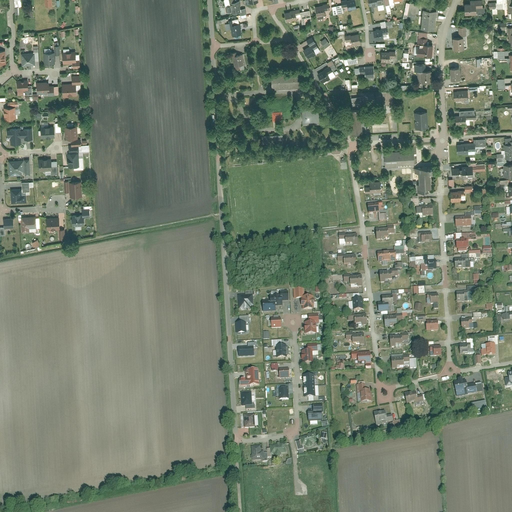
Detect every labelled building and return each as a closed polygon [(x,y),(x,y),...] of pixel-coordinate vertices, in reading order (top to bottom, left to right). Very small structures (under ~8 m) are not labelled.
[(353,0),(350,0),(345,1),(346,6),(347,11),(356,9),(353,0)] [(463,4),(464,15),(475,14),(475,8),(482,7),(481,0),(469,1),(469,4),(463,4)] [(506,0),(496,0),(497,9),(507,9),(507,5),(506,0)] [(229,3),(231,13),(240,11),(240,9),(238,1),(234,2),(229,3)] [(404,19),(415,19),(416,4),(405,3),(404,19)] [(322,5),(314,7),(316,18),(324,16),(323,11),(322,5)] [(341,6),(332,7),(333,15),(343,13),(342,7),(341,6)] [(436,10),(422,9),(420,29),(434,30),(436,10)] [(285,23),(296,21),(295,16),(300,15),(300,13),(299,10),(284,13),(285,23)] [(309,11),(300,13),(300,15),(301,20),(310,18),(309,11)] [(228,21),(231,36),(241,34),(238,19),(228,21)] [(458,28),(458,37),(462,37),(466,37),(465,27),(458,28)] [(381,30),(372,31),(374,42),(383,41),(382,35),(381,30)] [(358,34),(349,36),(350,41),(351,46),(360,44),(358,34)] [(451,38),(452,50),(463,49),(462,37),(458,37),(451,38)] [(310,46),(313,50),(318,48),(312,38),(307,40),(310,46)] [(320,42),(325,48),(329,45),(325,39),(320,42)] [(415,56),(431,58),(432,46),(427,45),(422,45),(422,48),(416,47),(415,56)] [(303,50),(308,59),(315,55),(313,50),(310,46),(303,50)] [(75,52),(62,53),(62,62),(75,62),(75,52)] [(389,52),(381,52),(380,63),(388,63),(389,58),(389,52)] [(34,53),(21,54),(21,66),(34,66),(34,53)] [(54,53),(43,53),(43,65),(54,64),(54,53)] [(233,67),(243,65),(241,54),(231,56),(233,67)] [(330,67),(332,71),(336,69),(332,60),(327,62),(330,67)] [(373,79),(373,66),(364,67),(364,74),(364,79),(373,79)] [(449,80),(459,80),(459,68),(449,68),(449,80)] [(316,74),(320,83),(329,78),(327,73),(325,69),(316,74)] [(418,83),(432,82),(431,71),(425,71),(417,71),(418,83)] [(269,73),(270,90),(298,88),(297,72),(269,73)] [(80,76),(72,76),(72,84),(80,84),(80,76)] [(27,80),(16,80),(17,92),(28,91),(27,80)] [(47,82),(36,83),(36,94),(47,94),(47,82)] [(62,84),(62,96),(76,96),(76,84),(62,84)] [(453,101),(465,101),(465,91),(453,91),(453,101)] [(363,97),(352,98),(353,109),(349,110),(351,134),(366,132),(363,97)] [(246,108),(256,107),(256,98),(245,99),(246,108)] [(15,107),(3,108),(4,119),(16,119),(15,107)] [(300,107),(301,121),(319,120),(318,107),(300,107)] [(272,121),(282,120),(281,111),(271,112),(272,121)] [(414,114),(415,129),(428,128),(427,113),(414,114)] [(455,126),(465,125),(465,120),(465,116),(459,116),(455,116),(455,126)] [(77,139),(77,126),(65,127),(65,139),(77,139)] [(40,127),(41,138),(54,138),(54,127),(40,127)] [(32,129),(23,129),(23,130),(20,130),(20,128),(9,129),(9,131),(7,131),(7,138),(10,138),(10,145),(20,145),(20,138),(23,138),(23,140),(32,140),(32,129)] [(504,159),(511,158),(511,143),(507,144),(503,145),(504,159)] [(455,144),(456,154),(467,153),(467,151),(467,144),(455,144)] [(399,152),(384,153),(385,168),(398,167),(398,165),(414,164),(413,150),(409,150),(409,153),(399,154),(399,152)] [(79,167),(78,153),(67,153),(67,167),(79,167)] [(51,158),(38,159),(38,171),(51,171),(51,158)] [(23,160),(7,161),(8,176),(23,175),(23,160)] [(511,176),(511,164),(506,164),(501,165),(502,178),(511,176)] [(450,168),(451,178),(472,176),(471,172),(471,166),(450,168)] [(426,168),(414,169),(414,173),(418,173),(419,184),(417,184),(417,189),(418,189),(418,194),(428,193),(428,189),(430,189),(430,172),(432,172),(432,167),(426,167),(426,168)] [(81,197),(81,182),(69,182),(69,197),(81,197)] [(369,192),(380,191),(379,182),(368,183),(368,187),(369,192)] [(11,190),(11,203),(26,202),(26,196),(22,196),(22,189),(11,190)] [(448,192),(449,201),(460,200),(460,196),(459,191),(448,192)] [(366,213),(378,212),(377,202),(365,203),(366,213)] [(421,206),(422,216),(433,215),(432,206),(421,206)] [(482,214),(482,211),(484,211),(484,206),(475,207),(476,215),(482,214)] [(70,216),(71,226),(83,226),(83,215),(70,216)] [(36,216),(20,217),(21,232),(37,231),(36,216)] [(453,217),(453,227),(470,226),(469,216),(464,216),(453,217)] [(59,217),(45,218),(46,230),(58,230),(59,230),(59,217)] [(13,219),(3,219),(3,228),(13,228),(13,219)] [(385,228),(373,229),(374,240),(379,240),(379,238),(386,237),(385,233),(385,228)] [(421,242),(431,241),(430,231),(420,232),(420,237),(421,242)] [(343,240),(343,244),(357,243),(357,234),(343,235),(343,240)] [(455,249),(467,248),(467,238),(454,239),(455,249)] [(376,262),(395,260),(395,254),(394,250),(376,251),(376,262)] [(342,261),(342,264),(355,263),(355,254),(342,255),(342,261)] [(453,259),(454,268),(465,267),(464,263),(464,258),(461,258),(453,259)] [(427,269),(436,269),(435,259),(433,259),(426,260),(427,269)] [(389,271),(378,271),(378,282),(383,282),(383,280),(390,279),(390,275),(389,271)] [(349,286),(361,286),(361,276),(348,277),(349,281),(349,286)] [(293,298),(301,298),(301,296),(301,288),(293,288),(293,298)] [(261,312),(274,311),(274,305),(281,305),(281,301),(287,301),(286,292),(277,293),(278,295),(268,296),(268,300),(261,301),(261,312)] [(454,292),(455,302),(463,301),(463,296),(462,292),(454,292)] [(433,303),(437,302),(436,293),(428,293),(428,303),(433,303)] [(252,305),(251,294),(237,295),(238,309),(249,308),(249,305),(252,305)] [(386,305),(393,305),(392,295),(380,296),(380,303),(375,303),(376,312),(387,311),(386,305)] [(301,298),(302,310),(313,310),(312,296),(301,296),(301,298)] [(352,310),(362,309),(362,297),(351,298),(352,310)] [(422,312),(424,304),(417,303),(415,310),(422,312)] [(353,323),(365,323),(364,314),(352,315),(353,321),(353,323)] [(394,315),(382,316),(383,326),(388,326),(388,324),(395,324),(395,320),(394,315)] [(270,328),(281,327),(280,317),(269,318),(270,328)] [(459,330),(469,329),(468,318),(459,319),(459,330)] [(304,322),(304,334),(316,334),(316,321),(307,321),(304,322)] [(425,330),(437,329),(436,321),(424,322),(425,330)] [(246,334),(246,323),(236,323),(236,334),(246,334)] [(364,342),(364,333),(350,334),(350,339),(350,343),(364,342)] [(400,335),(388,335),(389,346),(394,346),(394,344),(401,344),(400,340),(400,335)] [(481,349),(482,354),(495,353),(494,343),(484,344),(485,348),(481,349)] [(460,354),(468,353),(467,344),(459,345),(460,354)] [(275,357),(285,357),(285,345),(281,345),(275,346),(275,357)] [(441,356),(440,345),(431,346),(432,357),(441,356)] [(238,348),(239,357),(253,356),(253,347),(238,348)] [(301,351),(301,363),(311,363),(311,350),(306,351),(301,351)] [(370,363),(369,352),(355,352),(355,359),(356,364),(365,363),(370,363)] [(402,357),(390,357),(390,368),(396,368),(396,366),(402,366),(402,362),(402,357)] [(279,378),(289,378),(288,368),(279,368),(279,378)] [(259,385),(258,370),(247,370),(248,380),(245,381),(245,380),(241,380),(241,381),(240,381),(240,386),(259,385)] [(316,397),(314,375),(303,376),(304,397),(316,397)] [(466,385),(465,378),(452,380),(455,396),(467,394),(466,385)] [(466,385),(467,394),(482,392),(480,382),(466,385)] [(359,393),(359,401),(371,401),(371,393),(369,393),(369,389),(364,389),(364,384),(356,384),(356,393),(359,393)] [(289,400),(288,389),(279,389),(280,400),(289,400)] [(415,395),(414,391),(403,393),(405,403),(416,401),(415,395)] [(252,406),(251,392),(241,392),(242,406),(252,406)] [(473,404),(474,411),(488,409),(487,402),(473,404)] [(308,421),(322,420),(322,410),(311,411),(307,411),(308,421)] [(385,415),(384,410),(372,412),(374,425),(386,423),(385,415)] [(243,427),(253,427),(253,414),(243,415),(243,427)] [(317,441),(315,432),(306,434),(306,435),(299,437),(300,440),(301,445),(305,444),(305,446),(308,447),(310,446),(312,444),(312,443),(317,441)] [(280,453),(285,452),(285,449),(286,448),(285,442),(276,443),(276,445),(270,445),(271,448),(271,453),(274,453),(274,455),(275,456),(277,457),(279,456),(280,454),(280,453)] [(251,446),(251,460),(263,460),(263,452),(263,451),(260,451),(260,446),(251,446)]
